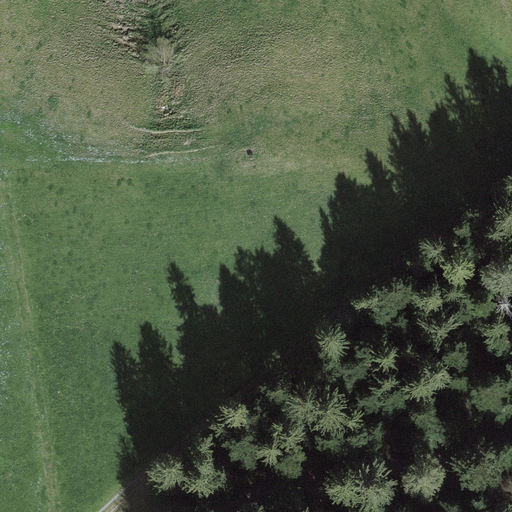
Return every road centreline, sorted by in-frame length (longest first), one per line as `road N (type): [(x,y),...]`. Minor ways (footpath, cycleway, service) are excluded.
road 1 (track): [(511,141),(112,511)]
road 2 (track): [(225,511),(284,487),(511,445)]
